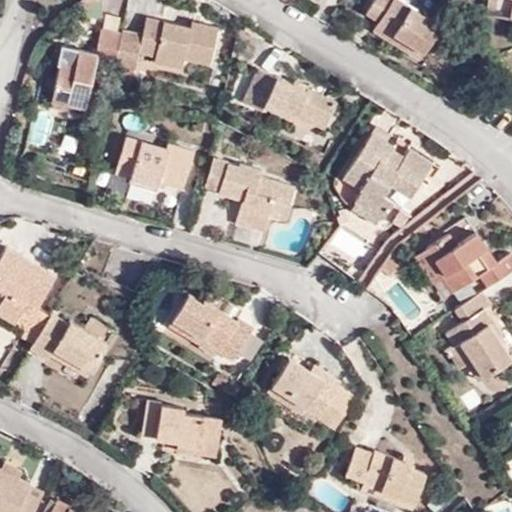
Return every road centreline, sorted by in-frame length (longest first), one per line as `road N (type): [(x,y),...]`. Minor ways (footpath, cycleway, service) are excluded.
road 1 (residential): [(0,195),(291,280),(354,314)]
road 2 (residential): [(261,0),(479,136),(511,167)]
road 3 (residential): [(164,511),(92,453),(0,409)]
road 4 (residential): [(0,143),(24,0)]
